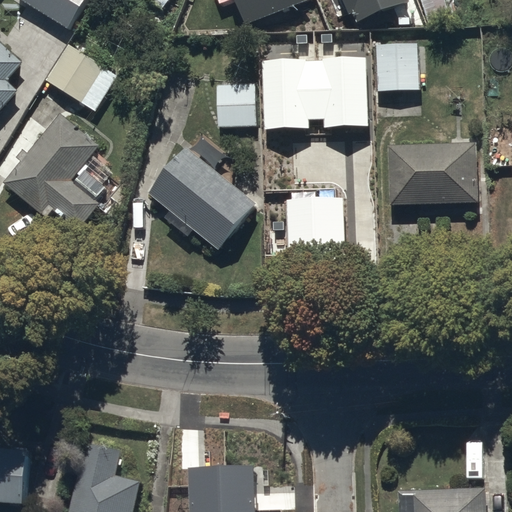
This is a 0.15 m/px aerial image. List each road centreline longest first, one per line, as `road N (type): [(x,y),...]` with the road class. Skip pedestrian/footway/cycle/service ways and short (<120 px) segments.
road 1 (tertiary): [(0,307),(136,353),(329,365)]
road 2 (tertiary): [(329,365),(511,350)]
road 3 (residential): [(329,365),(334,511)]
